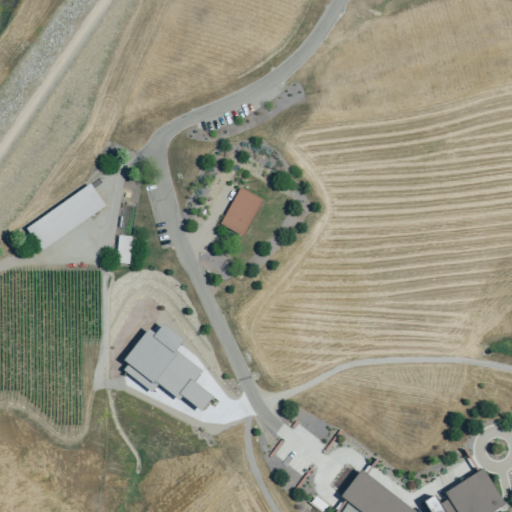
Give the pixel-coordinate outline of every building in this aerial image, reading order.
[(88,184),(103,205),(40,250),(25,229),(88,184)] [(239,187),(219,224),(241,236),(261,199),(239,187)] [(131,236),(118,235),(116,263),(130,264),(131,236)] [(211,397),(199,412),(180,397),(177,401),(156,384),(150,392),(121,370),(126,364),(121,361),(147,328),(154,334),(161,324),(182,341),(174,351),(200,372),(192,382),(211,397)] [(481,468),(502,503),(487,511),(331,511),(341,501),(338,500),(360,472),(385,490),(414,511),(418,511),(426,508),(423,504),(434,496),(437,500),(444,495),(442,491),(481,468)]
